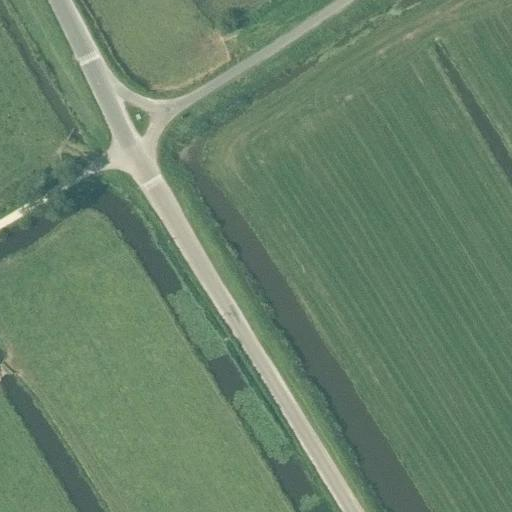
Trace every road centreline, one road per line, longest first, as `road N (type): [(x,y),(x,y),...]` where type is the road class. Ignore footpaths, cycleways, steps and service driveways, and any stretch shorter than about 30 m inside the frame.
road 1 (unclassified): [(350,511),(128,148),(52,0)]
road 2 (track): [(0,226),(346,0)]
